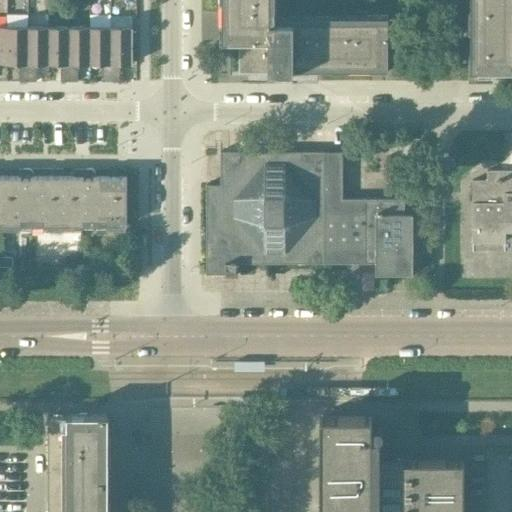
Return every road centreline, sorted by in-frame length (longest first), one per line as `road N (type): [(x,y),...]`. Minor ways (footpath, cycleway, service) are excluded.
road 1 (tertiary): [(171,338),(511,337)]
road 2 (residential): [(171,113),(511,112)]
road 3 (residential): [(171,338),(171,113)]
road 4 (unknown): [(442,337),(455,113)]
road 5 (residential): [(0,112),(171,113)]
road 6 (tertiary): [(0,338),(171,338)]
